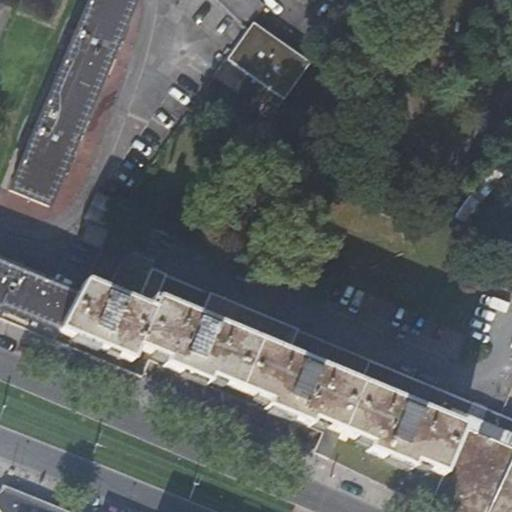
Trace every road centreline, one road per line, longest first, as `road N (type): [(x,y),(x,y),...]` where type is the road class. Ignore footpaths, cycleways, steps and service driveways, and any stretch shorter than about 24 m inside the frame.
road 1 (primary): [(351,511),(0,362)]
road 2 (primary): [(0,444),(171,511)]
